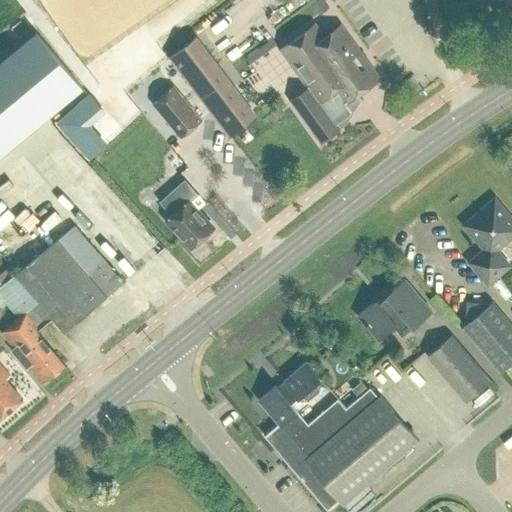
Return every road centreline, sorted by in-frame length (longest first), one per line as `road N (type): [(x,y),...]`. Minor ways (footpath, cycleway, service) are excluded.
road 1 (primary): [(152,362),(393,169),(511,87)]
road 2 (primary): [(0,501),(152,362)]
road 3 (unclassified): [(277,511),(152,362)]
